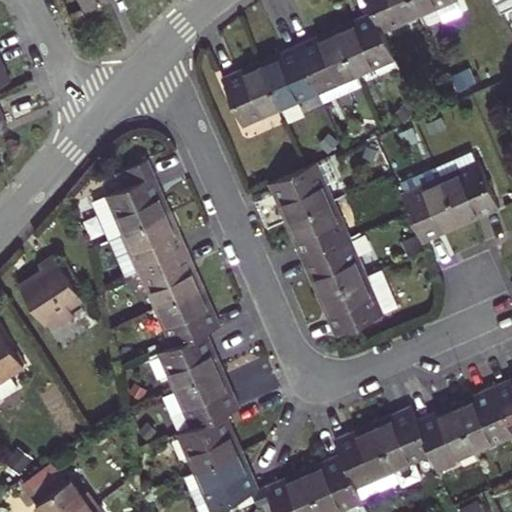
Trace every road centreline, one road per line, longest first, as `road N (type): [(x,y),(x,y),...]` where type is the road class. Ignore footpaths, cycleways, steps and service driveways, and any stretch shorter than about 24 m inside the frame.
road 1 (residential): [(162,50),(283,332),(306,365),(361,369),(505,307)]
road 2 (residential): [(30,0),(91,127)]
road 3 (residential): [(91,127),(0,225)]
